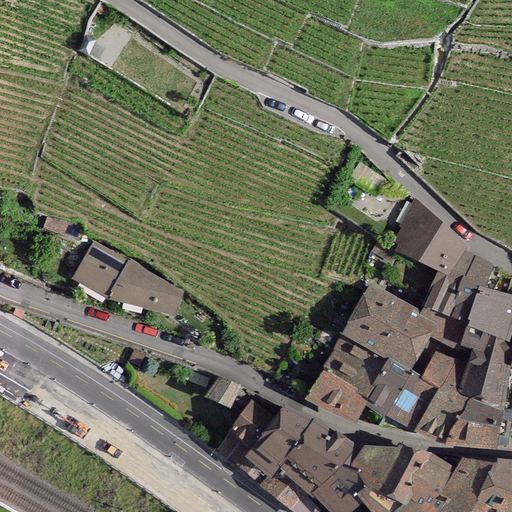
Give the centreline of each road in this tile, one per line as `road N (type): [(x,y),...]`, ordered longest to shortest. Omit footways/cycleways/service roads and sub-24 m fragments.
road 1 (residential): [(0,288),(210,360),(360,432),(511,455)]
road 2 (unclassified): [(472,242),(347,125),(228,69),(118,0)]
road 3 (primary): [(0,348),(243,511)]
